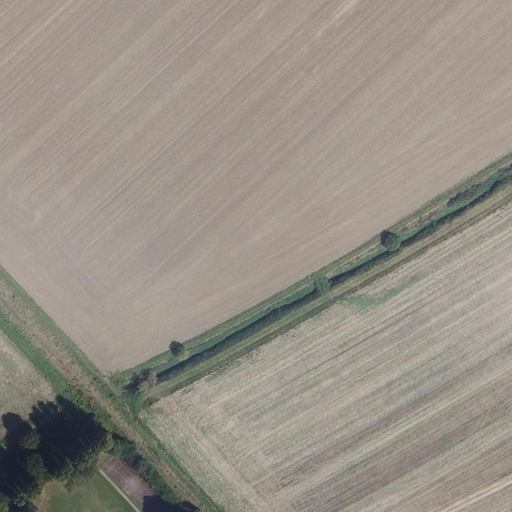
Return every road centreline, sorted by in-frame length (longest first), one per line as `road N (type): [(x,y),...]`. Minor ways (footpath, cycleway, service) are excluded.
road 1 (track): [(100,389),(318,274),(511,158)]
road 2 (track): [(121,412),(511,187)]
